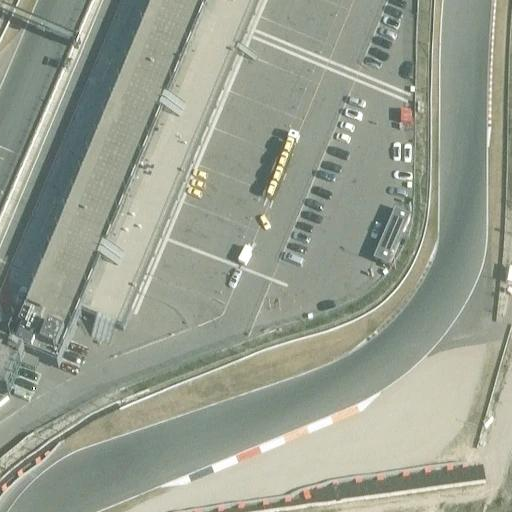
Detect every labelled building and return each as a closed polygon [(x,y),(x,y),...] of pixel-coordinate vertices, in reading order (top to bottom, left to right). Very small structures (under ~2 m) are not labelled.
[(0,345),(0,395),(9,399),(21,367),(35,372),(39,362),(58,370),(89,296),(99,300),(93,318),(124,331),(263,0),(158,0),(20,330),(6,324),(0,339),(15,345),(14,350),(13,349),(12,351),(0,345)] [(336,48),(353,0),(287,0),(278,27),(336,48)] [(273,30),(260,63),(318,85),(330,52),(273,30)] [(340,117),(354,123),(356,117),(348,114),(354,101),(362,104),(368,90),(371,91),(377,78),(359,71),(340,117)] [(293,142),(307,107),(262,89),(248,124),(293,142)] [(223,172),(273,191),(290,146),(240,127),(223,172)] [(335,131),(321,164),(370,184),(384,152),(335,131)] [(318,168),(301,212),(351,232),(369,188),(318,168)] [(202,205),(186,242),(240,266),(256,229),(202,205)] [(298,221),(278,267),(324,287),(344,240),(298,221)] [(177,285),(171,299),(220,317),(238,270),(180,248),(168,282),(177,285)]
